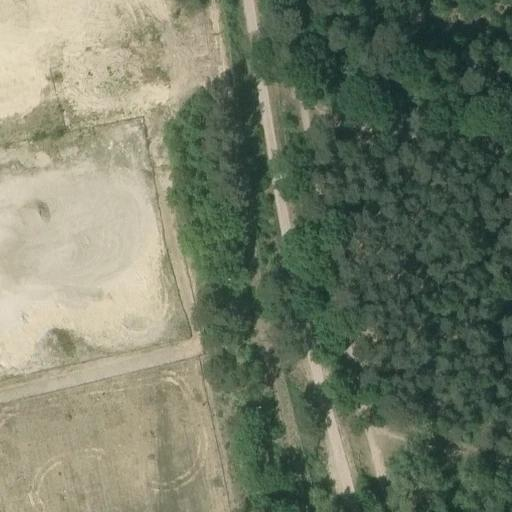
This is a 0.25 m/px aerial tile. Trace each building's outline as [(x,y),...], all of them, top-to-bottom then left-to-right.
[(177,29),(162,33),(163,36),(164,36),(173,77),(172,78),(174,87),(189,84),(177,29)] [(163,36),(123,45),(132,86),(172,78),(173,77),(164,36),(163,36)] [(123,45),(83,54),(92,95),(132,86),(123,45)] [(83,54),(43,63),(52,104),(92,95),(83,54)] [(43,63),(3,72),(13,113),(52,104),(43,63)] [(0,72),(0,115),(13,113),(3,72),(0,72)] [(140,185),(115,191),(124,231),(149,225),(140,185)] [(109,187),(101,188),(104,202),(112,200),(109,187)] [(88,188),(62,194),(71,234),(97,228),(88,188)] [(101,188),(93,190),(96,204),(104,202),(101,188)] [(5,206),(0,207),(0,252),(4,251),(7,263),(14,261),(12,250),(15,249),(5,206)] [(46,269),(32,272),(34,279),(48,276),(46,269)] [(164,310),(138,316),(147,356),(172,350),(164,310)] [(115,329),(89,335),(98,375),(124,369),(115,329)] [(12,349),(11,349),(20,392),(45,387),(36,343),(33,344),(30,333),(22,335),(25,346),(12,349)] [(0,396),(20,392),(11,349),(9,349),(7,338),(0,339),(0,344),(2,351),(0,351),(0,396)] [(140,348),(132,349),(135,363),(143,361),(140,348)] [(132,349),(125,351),(128,365),(135,363),(132,349)] [(204,445),(178,451),(187,491),(213,485),(204,445)] [(172,447),(164,449),(168,462),(175,461),(172,447)] [(151,448),(126,454),(135,494),(160,488),(151,448)] [(164,449),(157,450),(160,464),(168,462),(164,449)] [(63,467),(38,473),(46,511),(69,511),(70,511),(73,511),(63,467)] [(46,511),(38,473),(15,478),(22,511),(46,511)] [(22,511),(15,478),(0,481),(0,511),(22,511)]
